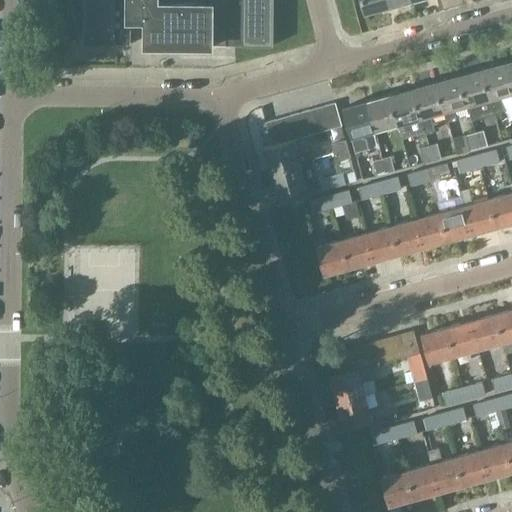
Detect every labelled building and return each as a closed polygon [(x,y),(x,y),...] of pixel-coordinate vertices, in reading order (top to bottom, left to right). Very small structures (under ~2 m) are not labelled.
[(83,0),(83,42),(130,43),(131,17),(147,18),(147,43),(273,45),(273,0),(83,0)] [(360,0),(364,13),(387,7),(385,0),(360,0)] [(511,87),(505,62),(482,68),(490,98),(494,113),(511,108),(511,87)] [(482,68),(459,75),(467,104),(471,119),(494,113),(490,98),(482,68)] [(453,108),(467,104),(459,75),(435,81),(444,111),(448,126),(457,123),(453,108)] [(430,115),(444,111),(435,81),(412,87),(421,117),(425,132),(434,129),(430,115)] [(412,87),(389,94),(397,124),(400,138),(410,135),(425,132),(421,117),(412,87)] [(397,124),(389,94),(366,100),(374,130),(397,124)] [(360,134),(374,130),(366,100),(342,107),(355,151),(368,148),(368,146),(367,147),(365,139),(361,137),(360,134)] [(329,129),(341,125),(335,102),(322,105),(329,129)] [(317,132),(329,129),(322,105),(311,109),(317,132)] [(306,135),(317,132),(311,109),(299,112),(306,135)] [(294,138),(306,135),(299,112),(288,115),(294,138)] [(294,138),(288,115),(276,118),(282,141),(293,138),(294,138)] [(271,144),(282,141),(276,118),(265,122),(271,144)] [(479,147),(487,145),(483,130),(475,132),(479,147)] [(469,150),(479,147),(475,132),(465,135),(469,150)] [(297,152),(294,138),(293,138),(282,141),(271,144),(263,146),(270,170),(312,159),(312,158),(315,158),(312,148),(297,152)] [(333,152),(348,148),(345,139),(330,144),(333,152)] [(432,160),(441,158),(437,143),(428,145),(432,160)] [(423,162),(432,160),(428,145),(419,148),(423,162)] [(335,161),(350,157),(348,148),(333,152),(335,161)] [(496,148),(476,153),(479,166),(499,160),(496,148)] [(476,153),(456,159),(460,171),(479,166),(476,153)] [(385,173),(394,170),(390,156),(382,158),(385,173)] [(377,175),(385,173),(382,158),(373,161),(377,175)] [(298,197),(321,191),(312,159),(270,170),(276,194),(295,188),(298,197)] [(447,162),(427,167),(430,179),(450,174),(447,162)] [(427,167),(406,173),(409,185),(430,179),(427,167)] [(397,175),(378,180),(381,192),(401,187),(397,175)] [(378,180),(357,186),(360,198),(381,192),(378,180)] [(348,189),(328,194),(331,206),(351,200),(348,189)] [(496,226),(511,221),(511,191),(488,198),(496,226)] [(328,194),(308,200),(312,212),(331,206),(328,194)] [(471,232),(496,226),(488,198),(463,204),(471,232)] [(447,239),(471,232),(463,204),(439,211),(447,239)] [(422,246),(447,239),(439,211),(414,218),(422,246)] [(397,253),(422,246),(414,218),(390,225),(397,253)] [(372,259),(397,253),(390,225),(365,231),(372,259)] [(348,266),(372,259),(365,231),(340,238),(348,266)] [(323,273),(348,266),(340,238),(315,245),(323,273)] [(502,340),(511,337),(511,307),(495,313),(502,340)] [(477,347),(502,340),(495,313),(470,320),(477,347)] [(453,354),(477,347),(470,320),(445,326),(453,354)] [(427,361),(453,354),(445,326),(420,333),(427,361)] [(407,355),(419,352),(412,328),(401,331),(407,355)] [(396,358),(407,355),(401,331),(390,334),(396,358)] [(386,361),(396,358),(390,334),(380,337),(386,361)] [(375,364),(386,361),(380,337),(369,340),(375,364)] [(364,367),(375,364),(369,340),(358,343),(364,367)] [(358,369),(364,367),(358,343),(347,347),(353,370),(358,369)] [(342,373),(353,370),(347,347),(336,350),(342,373)] [(426,376),(420,357),(408,360),(414,380),(426,376)] [(365,394),(361,381),(371,379),(368,367),(358,370),(358,369),(353,370),(342,373),(329,377),(336,402),(365,394)] [(494,390),(511,385),(511,375),(511,373),(491,378),(494,390)] [(426,376),(414,380),(419,400),(431,397),(426,376)] [(465,398),(484,393),(481,381),(461,386),(465,398)] [(445,404),(465,398),(461,386),(441,392),(445,404)] [(491,398),(494,410),(511,405),(511,393),(511,392),(491,398)] [(343,427),(372,419),(365,394),(336,402),(343,427)] [(475,416),(494,410),(491,398),(472,403),(475,416)] [(442,412),(445,424),(466,418),(462,406),(442,412)] [(426,430),(445,424),(442,412),(422,417),(426,430)] [(393,425),(396,438),(416,432),(413,420),(393,425)] [(376,443),(396,438),(393,425),(373,431),(376,443)] [(511,470),(511,469),(511,439),(503,442),(511,470)] [(487,477),(511,470),(503,442),(479,449),(487,477)] [(454,456),(441,460),(439,447),(426,450),(428,458),(437,491),(462,484),(454,456)] [(462,484),(487,477),(479,449),(454,456),(462,484)] [(413,497),(437,491),(428,458),(429,463),(405,469),(413,497)] [(387,504),(413,497),(405,469),(380,477),(387,504)]
